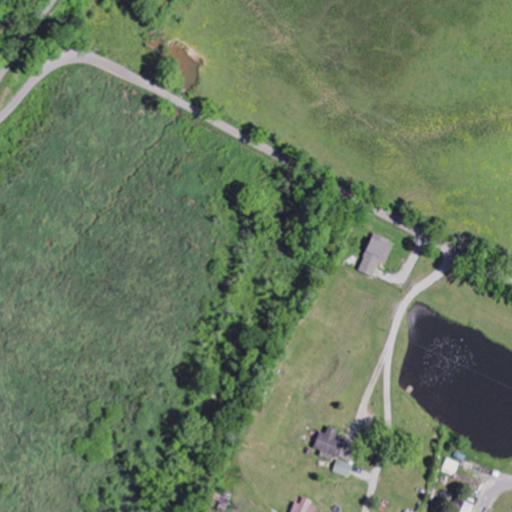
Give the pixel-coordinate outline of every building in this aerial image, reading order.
[(360,272),(374,277),(380,262),(386,265),(395,242),(374,234),(360,272)] [(339,461),(346,441),(338,438),(340,432),(330,428),(327,435),(321,432),(314,452),(339,461)] [(350,478),(354,466),(338,461),(335,473),(350,478)] [(293,511),(316,511),(319,506),(304,500),(301,505),(296,503),(293,511)] [(474,511),(476,506),(465,502),(461,511),(474,511)]
